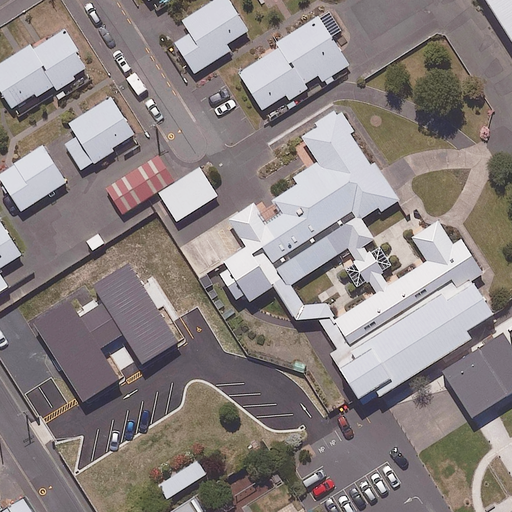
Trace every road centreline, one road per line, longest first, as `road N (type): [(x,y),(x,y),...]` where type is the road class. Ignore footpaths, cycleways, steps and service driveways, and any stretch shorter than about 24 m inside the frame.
road 1 (unclassified): [(97,0),(189,143)]
road 2 (unclassified): [(0,406),(66,511)]
